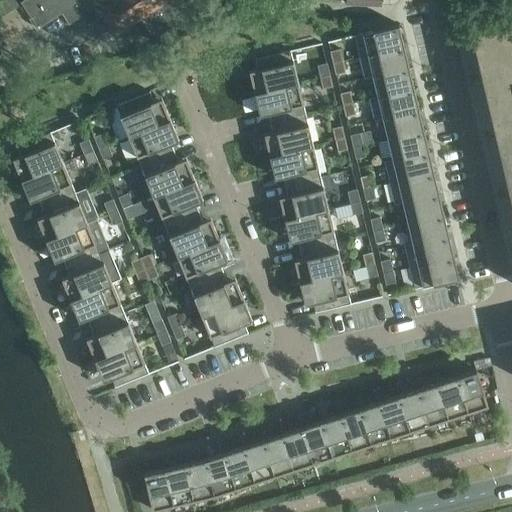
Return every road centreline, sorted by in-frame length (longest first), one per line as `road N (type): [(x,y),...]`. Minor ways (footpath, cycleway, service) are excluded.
road 1 (residential): [(0,193),(84,404),(97,419),(127,425),(297,358)]
road 2 (residential): [(502,311),(501,275),(437,0)]
road 3 (residential): [(297,358),(182,76)]
road 4 (residential): [(297,358),(502,311)]
